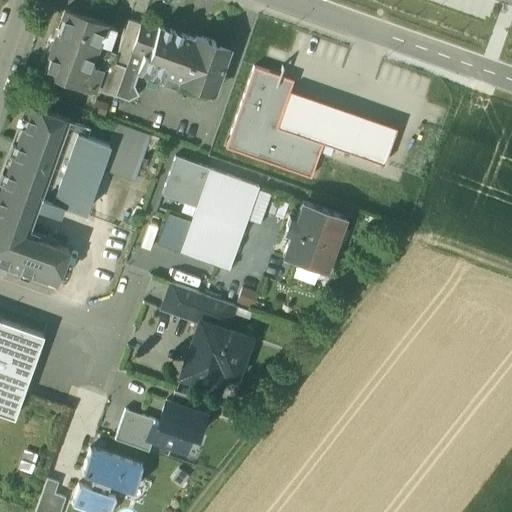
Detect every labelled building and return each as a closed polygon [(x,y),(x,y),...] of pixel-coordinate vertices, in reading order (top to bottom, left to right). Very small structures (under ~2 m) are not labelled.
[(113,26),(65,9),(44,70),(92,87),(97,73),(105,49),(113,26)] [(97,73),(92,87),(115,95),(131,51),(140,23),(128,19),(116,53),(117,53),(109,77),(97,73)] [(200,40),(158,25),(157,29),(140,23),(131,51),(142,55),(136,71),(138,71),(164,80),(166,73),(180,78),(178,82),(198,88),(201,81),(216,86),(228,53),(213,47),(215,41),(201,36),(200,40)] [(116,53),(105,49),(97,73),(109,77),(117,53),(116,53)] [(131,51),(115,95),(127,100),(138,95),(133,85),(138,71),(136,71),(142,55),(131,51)] [(294,80),(254,65),(228,144),(311,174),(323,140),(384,160),(397,127),(290,87),(294,80)] [(31,105),(0,190),(0,260),(56,281),(68,249),(22,232),(32,205),(35,195),(63,116),(31,105)] [(63,116),(35,195),(52,201),(76,131),(65,127),(68,118),(63,116)] [(150,134),(116,122),(108,143),(100,166),(134,178),(150,134)] [(76,131),(52,201),(61,204),(84,212),(100,166),(108,143),(76,131)] [(209,167),(175,155),(161,193),(195,205),(209,167)] [(195,205),(179,250),(228,268),(258,185),(209,167),(195,205)] [(52,201),(35,195),(32,205),(58,214),(61,204),(52,201)] [(345,216),(301,200),(295,218),(289,216),(284,230),(290,232),(282,254),(326,270),(345,216)] [(235,304),(170,282),(161,308),(198,321),(199,319),(226,328),(235,304)] [(43,334),(0,318),(0,411),(13,417),(43,334)] [(226,328),(199,319),(198,321),(192,341),(196,342),(192,354),(187,352),(180,374),(217,387),(223,372),(234,376),(249,337),(226,328)] [(200,399),(174,389),(170,401),(196,410),(200,399)] [(166,399),(159,420),(153,418),(147,437),(152,439),(176,448),(182,430),(197,435),(205,413),(196,410),(170,401),(166,399)] [(153,418),(125,408),(114,438),(148,450),(152,439),(147,437),(153,418)] [(90,487),(77,482),(70,503),(96,511),(109,511),(116,496),(107,493),(112,481),(135,489),(143,466),(90,447),(82,470),(94,475),(90,487)] [(59,481),(47,476),(35,511),(37,511),(61,511),(67,497),(55,492),(59,481)]
